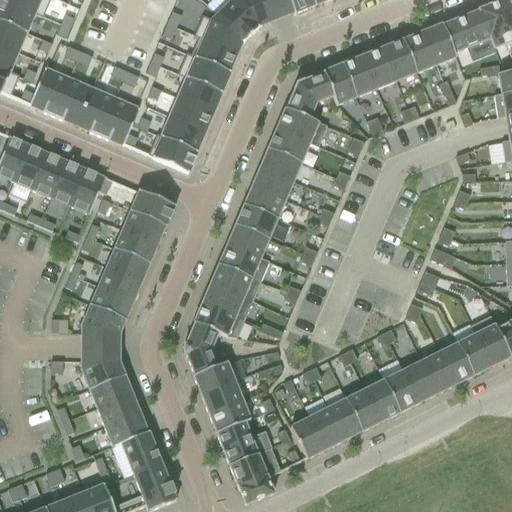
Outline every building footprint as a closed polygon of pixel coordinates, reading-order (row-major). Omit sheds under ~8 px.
[(50,0),(0,0),(0,1),(42,20),(50,0)] [(233,0),(230,4),(256,31),(257,31),(256,30),(270,24),(292,17),(313,8),(309,0),(233,0)] [(333,0),(309,0),(313,8),(333,0)] [(0,1),(0,25),(25,36),(33,17),(42,21),(42,20),(0,1)] [(511,17),(505,1),(487,8),(486,8),(486,9),(482,10),(481,11),(477,13),(477,14),(478,14),(489,41),(488,41),(488,42),(492,52),(511,43),(511,17)] [(230,4),(215,18),(242,46),(256,31),(230,4)] [(453,56),(488,42),(488,41),(489,41),(478,14),(477,14),(441,28),(442,29),(441,29),(452,56),(452,55),(453,56)] [(170,15),(165,27),(175,31),(180,19),(170,15)] [(64,18),(60,27),(69,31),(73,22),(64,18)] [(201,19),(192,39),(235,57),(240,45),(241,46),(242,46),(215,18),(210,23),(201,19)] [(0,25),(0,48),(16,56),(25,36),(0,25)] [(165,27),(160,39),(169,43),(175,31),(165,27)] [(452,56),(441,29),(442,29),(441,28),(441,27),(422,35),(435,68),(454,61),(452,56),(453,56),(452,55),(452,56)] [(60,28),(56,37),(65,41),(69,32),(60,28)] [(435,68),(422,35),(402,43),(401,44),(414,76),(415,75),(415,76),(435,68)] [(185,56),(184,57),(228,76),(229,75),(228,75),(235,57),(192,39),(192,40),(196,41),(189,58),(185,56)] [(41,43),(37,53),(46,57),(50,47),(41,43)] [(414,76),(401,44),(402,43),(381,51),(395,85),(415,76),(415,75),(414,76)] [(0,72),(17,80),(18,79),(8,75),(16,56),(0,48),(0,72)] [(67,50),(63,59),(75,64),(79,55),(67,50)] [(395,85),(381,51),(361,59),(375,93),(395,85)] [(79,55),(75,64),(87,69),(91,60),(79,55)] [(153,56),(149,66),(158,70),(162,60),(153,56)] [(184,57),(176,77),(220,96),(228,76),(184,57)] [(375,93),(361,59),(340,67),(340,68),(341,68),(354,100),(353,100),(354,101),(375,93)] [(149,66),(145,75),(154,79),(158,70),(149,66)] [(511,74),(511,66),(501,68),(502,76),(511,74)] [(354,100),(341,68),(340,68),(340,67),(322,75),(322,76),(322,77),(323,76),(332,98),(331,98),(331,99),(335,109),(354,101),(353,100),(354,100)] [(502,76),(501,68),(490,70),(491,78),(496,77),(502,76)] [(113,70),(109,79),(121,84),(125,75),(113,70)] [(491,78),(490,70),(478,71),(479,80),(491,78)] [(0,72),(0,94),(9,99),(17,80),(0,72)] [(25,72),(22,82),(31,86),(35,76),(25,72)] [(28,107),(28,108),(43,114),(42,116),(51,120),(67,82),(43,72),(32,97),(28,107)] [(511,74),(502,76),(496,77),(499,97),(500,97),(500,98),(511,95),(511,74)] [(125,75),(121,84),(133,89),(137,80),(125,75)] [(332,98),(323,76),(322,77),(322,76),(302,84),(302,83),(295,86),(292,93),(293,93),(285,112),(285,113),(307,122),(308,122),(314,106),(331,99),(331,98),(332,98)] [(176,77),(175,78),(184,82),(176,101),(212,116),(212,115),(220,96),(176,77)] [(67,82),(51,120),(60,123),(61,122),(75,128),(90,92),(67,82)] [(442,98),(450,95),(445,84),(438,87),(442,98)] [(150,90),(146,99),(156,103),(160,94),(150,90)] [(90,92),(75,128),(89,134),(88,136),(98,139),(114,102),(90,92)] [(23,93),(19,103),(28,107),(32,97),(23,93)] [(454,106),(450,95),(442,98),(447,109),(454,106)] [(503,120),(503,121),(505,131),(507,142),(507,144),(500,145),(503,166),(510,164),(511,164),(511,163),(511,95),(500,98),(500,97),(499,97),(492,98),(496,121),(503,120)] [(176,101),(168,121),(203,136),(212,116),(176,101)] [(114,102),(98,139),(107,143),(107,142),(122,149),(123,147),(127,137),(131,128),(138,112),(135,111),(114,102)] [(413,109),(406,112),(410,123),(417,121),(413,109)] [(325,129),(308,122),(307,122),(285,113),(285,112),(284,112),(275,132),(317,150),(325,129)] [(410,123),(406,112),(398,115),(403,126),(410,123)] [(459,119),(463,130),(471,127),(466,116),(459,119)] [(365,125),(368,132),(379,128),(376,120),(365,125)] [(140,121),(136,131),(145,135),(150,125),(140,121)] [(155,138),(155,139),(195,156),(196,155),(195,155),(203,136),(203,137),(203,136),(168,121),(160,140),(155,138)] [(382,135),(379,128),(368,132),(370,139),(382,135)] [(299,167),(307,147),(316,151),(317,150),(275,132),(266,153),(267,153),(267,152),(299,166),(298,166),(299,167)] [(127,137),(123,147),(132,151),(136,141),(127,137)] [(155,139),(147,157),(151,159),(151,160),(150,161),(187,177),(195,156),(155,139)] [(0,179),(12,185),(28,149),(8,140),(0,159),(0,179)] [(352,141),(349,148),(360,153),(363,145),(352,141)] [(357,160),(360,153),(349,148),(345,155),(357,160)] [(31,193),(46,157),(28,149),(12,185),(31,193)] [(291,185),(299,167),(298,166),(299,166),(267,152),(267,153),(266,153),(258,171),(291,185)] [(454,160),(457,168),(468,163),(465,156),(454,160)] [(50,201),(65,165),(46,157),(31,193),(50,201)] [(68,209),(84,173),(65,165),(50,201),(68,209)] [(283,203),(291,185),(258,171),(250,189),(283,203)] [(104,181),(84,173),(68,209),(88,218),(98,195),(103,182),(104,181)] [(337,175),(334,182),(345,186),(348,179),(337,175)] [(461,178),(461,186),(474,185),(473,177),(461,178)] [(110,185),(103,182),(98,195),(105,198),(110,185)] [(342,193),(345,186),(334,182),(331,189),(342,193)] [(276,221),(283,203),(250,189),(243,207),(243,208),(275,222),(275,221),(276,221)] [(165,230),(174,209),(137,194),(128,215),(165,230)] [(458,194),(455,201),(466,205),(469,198),(458,194)] [(463,213),(466,205),(455,201),(452,208),(463,213)] [(101,203),(96,215),(102,218),(108,206),(101,203)] [(16,212),(3,206),(0,213),(13,219),(16,212)] [(267,243),(276,221),(275,221),(275,222),(243,208),(243,207),(233,229),(234,229),(235,228),(266,242),(266,243),(267,243)] [(322,211),(319,218),(329,223),(333,216),(322,211)] [(156,248),(163,230),(165,231),(165,230),(128,215),(120,234),(156,248)] [(38,229),(41,222),(28,217),(25,224),(38,229)] [(326,230),(329,223),(319,218),(315,226),(326,230)] [(53,228),(41,222),(38,229),(50,235),(53,228)] [(90,228),(85,240),(92,243),(97,231),(90,228)] [(259,261),(267,243),(266,243),(266,242),(235,228),(234,229),(233,229),(225,248),(267,266),(268,265),(259,261)] [(450,242),(453,235),(442,231),(439,238),(450,242)] [(63,240),(76,246),(79,239),(66,233),(63,240)] [(148,267),(156,248),(120,234),(112,253),(148,267)] [(439,238),(436,245),(447,250),(450,242),(439,238)] [(92,243),(85,240),(80,253),(87,256),(92,243)] [(511,266),(511,245),(503,245),(504,267),(511,266)] [(259,285),(267,266),(225,248),(217,267),(218,267),(218,268),(249,281),(250,281),(259,285)] [(305,251),(302,258),(313,262),(316,255),(305,251)] [(435,266),(440,255),(433,252),(428,263),(435,266)] [(140,286),(148,267),(112,253),(104,272),(140,286)] [(443,269),(447,258),(440,255),(435,266),(443,269)] [(310,270),(313,262),(302,258),(299,265),(310,270)] [(455,261),(447,258),(443,269),(450,272),(455,261)] [(74,265),(69,278),(76,281),(81,268),(74,265)] [(251,304),(259,285),(250,281),(249,281),(218,268),(218,267),(217,267),(209,286),(251,304)] [(132,305),(140,286),(104,272),(96,290),(132,305)] [(426,289),(431,277),(423,274),(419,286),(426,289)] [(438,281),(431,277),(426,289),(430,290),(433,292),(438,281)] [(71,294),(76,281),(69,278),(64,291),(71,294)] [(251,304),(209,286),(201,305),(243,323),(251,304)] [(415,293),(427,298),(430,290),(426,289),(419,286),(415,293)] [(288,289),(285,296),(296,301),(299,294),(288,289)] [(124,323),(132,305),(96,290),(88,309),(124,323)] [(293,308),(296,301),(285,296),(282,303),(293,308)] [(242,324),(243,323),(201,305),(192,326),(193,326),(216,336),(225,340),(235,342),(242,324)] [(410,307),(407,314),(418,319),(421,312),(410,307)] [(118,337),(124,323),(88,309),(80,329),(80,339),(81,339),(81,337),(117,337),(116,340),(118,340),(118,337)] [(415,326),(418,319),(407,314),(404,321),(415,326)] [(508,360),(494,332),(495,332),(495,331),(494,331),(488,319),(470,328),(474,337),(490,369),(509,360),(509,359),(508,360)] [(511,358),(511,322),(495,331),(495,332),(494,332),(508,360),(509,359),(509,360),(511,358)] [(209,352),(216,336),(193,326),(184,347),(182,347),(182,356),(184,356),(193,378),(194,378),(216,370),(215,369),(225,365),(221,355),(212,359),(209,352)] [(268,338),(271,331),(260,326),(257,333),(268,338)] [(282,335),(271,331),(268,338),(278,343),(282,335)] [(389,333),(382,336),(387,347),(394,344),(389,333)] [(387,347),(382,336),(375,340),(380,350),(387,347)] [(474,337),(455,347),(456,347),(472,378),(471,378),(471,379),(490,369),(474,337)] [(455,347),(438,355),(454,388),(471,379),(471,378),(472,378),(456,347),(455,347)] [(350,352),(344,356),(349,366),(356,363),(350,352)] [(276,355),(264,357),(266,365),(278,363),(276,355)] [(454,388),(438,355),(419,365),(435,397),(454,388)] [(349,366),(344,356),(337,359),(342,370),(349,366)] [(118,365),(118,362),(116,362),(116,365),(81,365),(81,362),(80,362),(79,372),(88,393),(123,379),(118,365)] [(49,364),(49,376),(61,377),(61,365),(49,364)] [(233,385),(225,365),(215,369),(216,370),(194,378),(193,378),(192,378),(200,398),(233,385)] [(435,397),(419,365),(401,374),(417,406),(435,397)] [(270,379),(281,375),(279,368),(267,371),(270,379)] [(314,370),(307,374),(312,385),(319,381),(314,370)] [(267,371),(256,375),(259,383),(270,379),(267,371)] [(312,385),(307,374),(300,377),(306,388),(312,385)] [(417,406),(401,374),(383,383),(383,384),(382,384),(398,415),(398,414),(399,415),(417,406)] [(131,398),(123,379),(88,393),(95,412),(131,398)] [(282,387),(287,397),(294,394),(289,383),(282,387)] [(383,384),(383,383),(362,393),(379,425),(399,415),(398,414),(398,415),(382,384),(383,384)] [(200,398),(207,417),(241,403),(233,385),(200,398)] [(379,425),(362,393),(343,403),(344,403),(345,403),(360,434),(359,434),(360,435),(379,425)] [(139,417),(131,398),(95,412),(103,431),(139,417)] [(267,402),(260,405),(266,416),(273,412),(267,402)] [(207,417),(215,437),(216,436),(242,425),(243,426),(243,425),(249,423),(241,403),(207,417)] [(344,403),(343,403),(326,411),(342,444),(360,435),(359,434),(360,434),(345,403),(344,403)] [(55,413),(61,426),(68,423),(63,410),(55,413)] [(342,444),(326,411),(308,420),(324,453),(342,444)] [(119,446),(147,435),(146,435),(139,417),(103,431),(111,450),(119,446)] [(324,453),(308,420),(289,430),(304,461),(303,461),(303,462),(304,462),(305,462),(324,453)] [(73,436),(68,423),(61,426),(66,439),(73,436)] [(216,436),(215,437),(228,468),(269,451),(270,451),(263,432),(248,438),(243,425),(243,426),(242,425),(216,436)] [(283,432),(275,435),(280,447),(287,444),(283,432)] [(147,435),(119,446),(132,477),(133,480),(161,469),(158,461),(157,459),(155,455),(156,455),(155,453),(154,453),(147,435)] [(76,464),(83,461),(78,448),(71,451),(76,464)] [(278,474),(269,451),(228,468),(244,508),(272,497),(265,481),(279,475),(278,473),(278,474)] [(286,456),(291,467),(298,463),(293,453),(286,456)] [(105,473),(100,460),(93,463),(98,476),(105,473)] [(111,510),(103,489),(102,489),(111,511),(137,511),(145,509),(145,511),(153,511),(175,503),(173,499),(174,499),(172,494),(173,494),(170,488),(168,483),(167,484),(161,469),(133,480),(140,498),(111,510)] [(63,484),(58,472),(51,475),(56,487),(63,484)] [(110,486),(105,473),(98,476),(103,489),(110,486)] [(56,487),(51,475),(44,477),(49,490),(56,487)] [(25,500),(20,487),(13,490),(18,503),(25,500)] [(88,511),(111,511),(102,489),(103,489),(102,487),(81,496),(88,511)] [(18,503),(13,490),(6,493),(11,506),(18,503)] [(88,511),(81,496),(62,503),(66,511),(88,511)] [(44,511),(66,511),(62,503),(44,511)]
